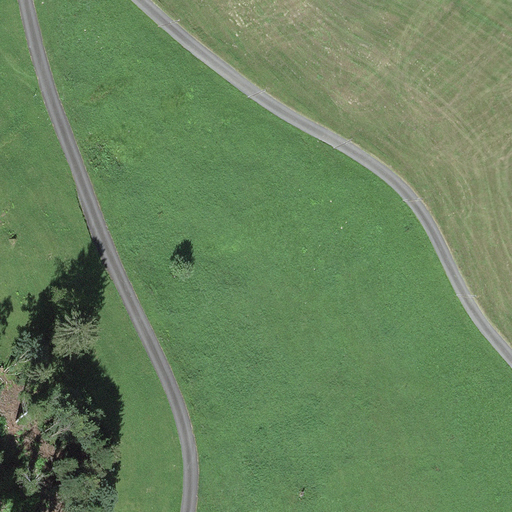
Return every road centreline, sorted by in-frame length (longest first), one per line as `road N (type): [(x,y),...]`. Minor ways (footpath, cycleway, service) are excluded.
road 1 (track): [(26,0),(98,225),(174,389),(189,438),(188,511)]
road 2 (track): [(144,0),(265,100),(393,179),(432,229),(478,319),(511,358)]
